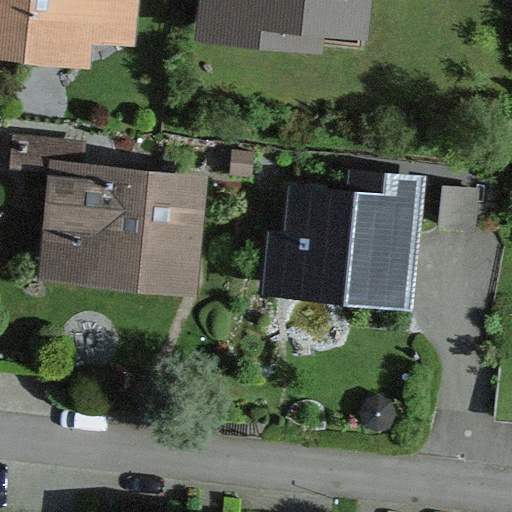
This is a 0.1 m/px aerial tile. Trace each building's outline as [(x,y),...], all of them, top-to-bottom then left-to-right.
[(0,0),(0,38),(78,46),(80,28),(125,32),(128,0),(0,0)] [(303,23),(305,7),(348,12),(349,0),(218,0),(217,14),(303,23)] [(448,167),(442,221),(498,227),(503,173),(448,167)] [(75,213),(70,263),(185,274),(194,185),(57,171),(53,211),(75,213)] [(296,193),(288,276),(402,287),(412,183),(351,177),(348,199),(296,193)] [(0,299),(0,359),(37,364),(43,304),(0,299)] [(511,359),(501,358),(495,414),(511,415),(511,359)]
